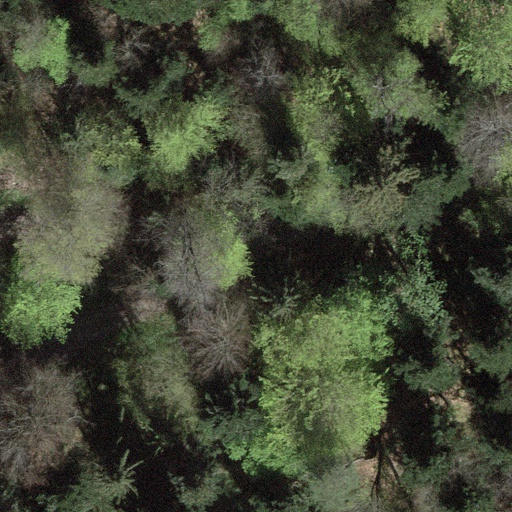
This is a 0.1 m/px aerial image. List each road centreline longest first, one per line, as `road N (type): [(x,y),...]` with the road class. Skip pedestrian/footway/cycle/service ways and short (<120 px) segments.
road 1 (track): [(0,384),(511,126)]
road 2 (track): [(0,216),(298,229)]
